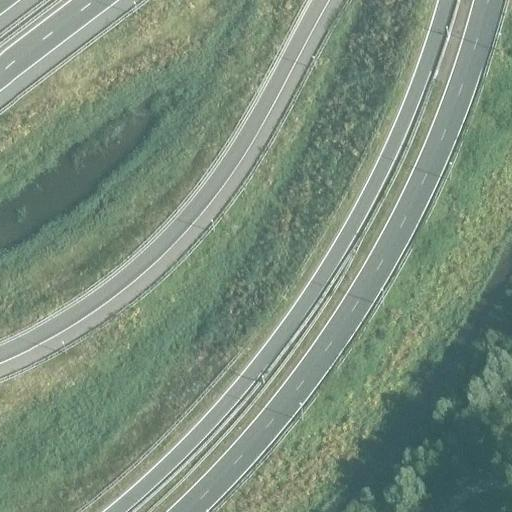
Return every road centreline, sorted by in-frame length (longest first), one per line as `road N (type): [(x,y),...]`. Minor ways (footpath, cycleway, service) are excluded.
road 1 (motorway): [(114,511),(208,422),(301,308),(376,180),(445,0)]
road 2 (motorway): [(186,511),(305,381),(360,303),(450,124),(489,0)]
road 3 (motorway): [(0,352),(101,295),(154,251),(241,141),(319,0)]
